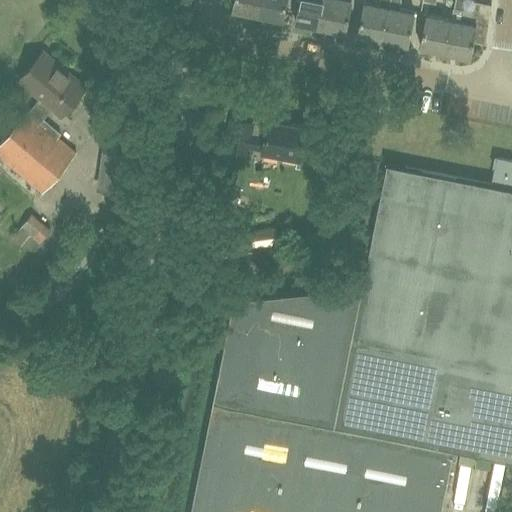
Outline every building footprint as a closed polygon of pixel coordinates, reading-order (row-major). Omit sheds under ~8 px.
[(258,14),(260,0),(235,0),(233,10),(258,14)] [(260,0),(258,14),(283,19),(286,0),(260,0)] [(321,26),(326,0),(299,0),(295,21),(321,26)] [(326,0),(321,26),(345,31),(350,0),(326,0)] [(383,39),(391,0),(381,0),(380,3),(364,0),(357,34),(383,39)] [(391,0),(383,39),(407,43),(414,10),(399,7),(400,0),(391,0)] [(473,0),(471,10),(465,9),(466,0),(455,0),(451,18),(445,51),(469,56),(472,40),(486,43),(491,3),(475,0),(473,0)] [(445,51),(451,18),(426,13),(420,46),(445,51)] [(61,115),(85,87),(44,52),(20,80),(41,98),(29,112),(28,111),(0,143),(0,155),(43,192),(76,153),(58,137),(60,134),(44,120),(41,123),(40,122),(52,108),(61,115)] [(314,169),(318,145),(303,142),(306,127),(268,120),(267,125),(231,119),(226,149),(248,153),(249,147),(263,149),(263,150),(298,156),(296,166),(314,169)] [(511,161),(497,158),(492,184),(387,163),(363,285),(234,298),(190,511),(440,511),(454,448),(511,459),(511,161)] [(32,213),(20,228),(12,238),(21,246),(30,236),(40,244),(52,229),(32,213)]
